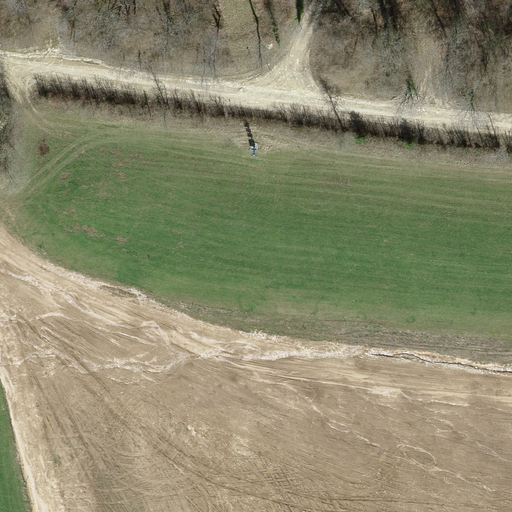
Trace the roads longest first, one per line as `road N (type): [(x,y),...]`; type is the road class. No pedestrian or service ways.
road 1 (track): [(0,280),(99,351),(290,406),(511,423)]
road 2 (track): [(511,122),(0,77)]
road 3 (track): [(0,317),(49,511)]
